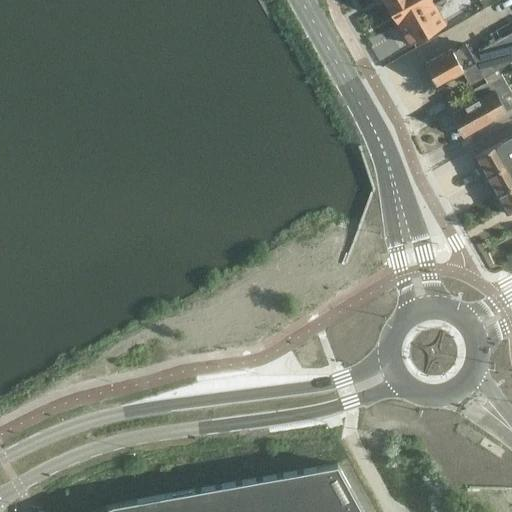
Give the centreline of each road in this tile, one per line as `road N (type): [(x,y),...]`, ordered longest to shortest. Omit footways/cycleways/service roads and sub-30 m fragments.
road 1 (tertiary): [(0,495),(124,440),(318,412),(403,385)]
road 2 (tertiary): [(388,356),(310,389),(84,422),(0,461)]
road 3 (tertiary): [(400,217),(382,151),(303,0)]
